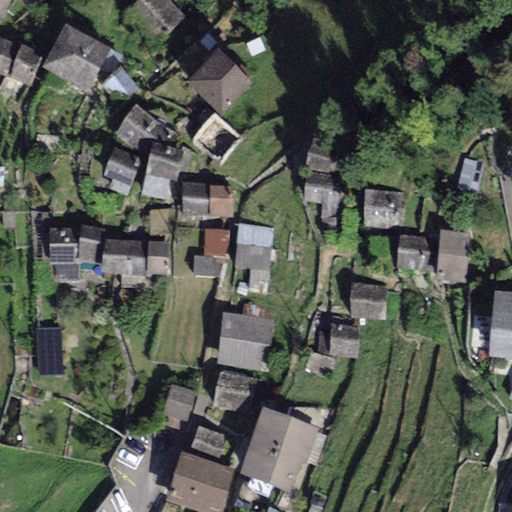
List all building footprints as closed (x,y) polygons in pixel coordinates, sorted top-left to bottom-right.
[(43,0),(19,0),(30,12),(43,0)] [(186,15),(169,0),(140,0),(127,14),(160,44),(186,15)] [(112,53),(64,29),(41,72),(90,97),(112,53)] [(42,56),(0,42),(0,78),(31,89),(42,56)] [(253,85),(218,53),(188,86),(222,118),(253,85)] [(121,73),(103,87),(118,106),(136,91),(121,73)] [(162,129),(135,109),(115,136),(143,156),(162,129)] [(243,139),(215,117),(192,145),(220,167),(243,139)] [(343,151),(314,143),(307,166),(336,174),(343,151)] [(184,153),(153,147),(147,178),(178,184),(184,153)] [(141,162),(114,152),(103,179),(131,189),(141,162)] [(463,191),(481,194),(485,166),(467,164),(463,191)] [(346,180),(305,178),(303,205),(321,206),(320,219),(344,220),(346,180)] [(205,188),(183,187),(182,218),(233,219),(234,188),(205,188)] [(403,193),(364,194),(364,231),(404,231),(403,193)] [(272,230),(238,227),(235,269),(269,271),(272,230)] [(230,255),(231,229),(207,228),(206,254),(230,255)] [(76,230),(48,232),(51,266),(78,264),(101,264),(103,232),(76,230)] [(469,241),(399,239),(397,276),(467,278),(469,241)] [(167,244),(104,243),(104,275),(166,276),(167,244)] [(384,287),(350,287),(350,320),(384,320),(384,287)] [(511,296),(493,296),(490,363),(511,363),(511,296)] [(276,322),(224,316),(218,368),(269,374),(276,322)] [(66,373),(64,327),(39,328),(41,374),(66,373)] [(357,329),(329,328),(328,356),(356,357),(357,329)] [(332,361),(311,357),(305,372),(331,379),(332,361)] [(256,382),(220,375),(213,408),(249,415),(256,382)] [(195,394),(171,388),(164,418),(188,424),(195,394)] [(317,432),(265,413),(240,481),(292,500),(317,432)] [(198,430),(192,451),(219,459),(225,438),(198,430)] [(180,455),(165,501),(199,511),(221,511),(234,473),(180,455)]
